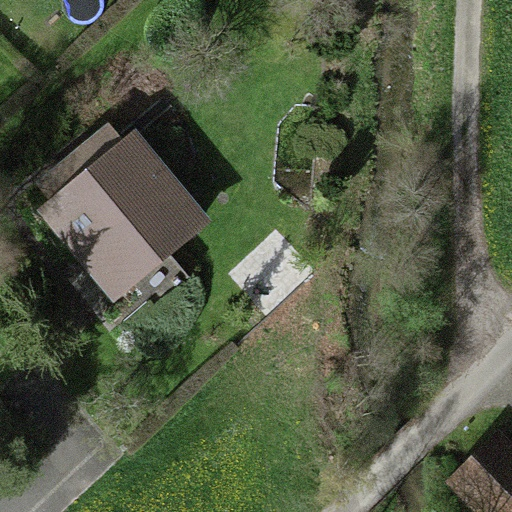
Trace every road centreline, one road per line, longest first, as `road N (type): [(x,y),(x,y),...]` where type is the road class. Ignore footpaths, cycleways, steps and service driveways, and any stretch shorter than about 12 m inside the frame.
road 1 (track): [(481,393),(471,203),(474,0)]
road 2 (track): [(361,511),(481,393)]
